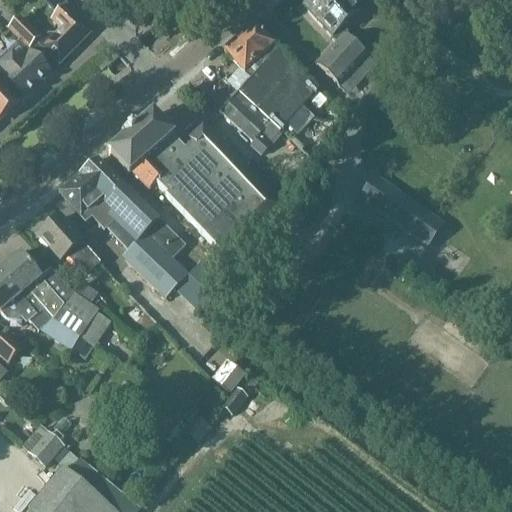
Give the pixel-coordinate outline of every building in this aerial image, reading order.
[(19,19),(7,31),(28,51),(27,51),(35,58),(42,51),(58,67),(89,34),(64,11),(67,7),(58,0),(48,0),(49,0),(60,11),(49,23),(59,31),(56,34),(48,35),(42,41),(39,39),(19,19)] [(342,28),(359,12),(348,0),(312,0),(302,10),(330,39),(331,39),(335,43),(314,66),(339,89),(366,59),(344,39),(349,35),(342,28)] [(262,58),(274,47),(254,25),(223,52),(244,75),(250,81),(267,63),(262,58)] [(0,60),(0,73),(4,77),(3,79),(24,101),(50,76),(29,54),(18,43),(0,60)] [(279,133),(309,100),(319,90),(274,47),(262,58),(267,63),(250,81),(237,94),(279,133)] [(0,119),(16,105),(0,86),(0,119)] [(282,136),(279,133),(237,94),(220,113),(264,154),(270,146),(271,147),(282,136)] [(251,248),(240,237),(244,233),(249,238),(284,208),(204,122),(187,137),(193,144),(184,151),(153,116),(108,155),(129,178),(132,175),(149,192),(156,184),(167,195),(165,197),(222,256),(223,255),(233,265),(251,248)] [(203,264),(188,279),(171,263),(184,249),(148,210),(97,161),(58,195),(83,225),(91,218),(105,233),(106,232),(128,255),(124,263),(165,302),(175,291),(199,315),(227,288),(203,264)] [(383,183),(366,207),(427,250),(444,226),(383,183)] [(87,276),(98,266),(58,219),(37,238),(59,264),(65,258),(73,266),(76,264),(87,276)] [(50,270),(39,281),(17,256),(0,271),(0,277),(36,317),(44,311),(52,321),(51,322),(79,340),(86,330),(98,313),(91,308),(75,296),(50,270)] [(0,277),(0,314),(0,315),(7,322),(12,324),(19,322),(21,321),(26,327),(29,325),(37,334),(39,333),(65,350),(71,354),(75,347),(88,355),(92,349),(79,340),(51,322),(52,321),(44,311),(36,317),(0,277)] [(84,286),(77,296),(91,306),(98,296),(84,286)] [(0,339),(0,361),(7,367),(21,351),(4,335),(0,339)] [(229,396),(244,377),(230,366),(215,384),(229,396)] [(246,400),(237,391),(221,409),(231,417),(246,400)] [(199,421),(188,434),(199,443),(210,430),(199,421)] [(46,435),(26,457),(42,471),(62,449),(46,435)] [(139,511),(140,511),(79,461),(68,474),(63,470),(28,511),(139,511)]
